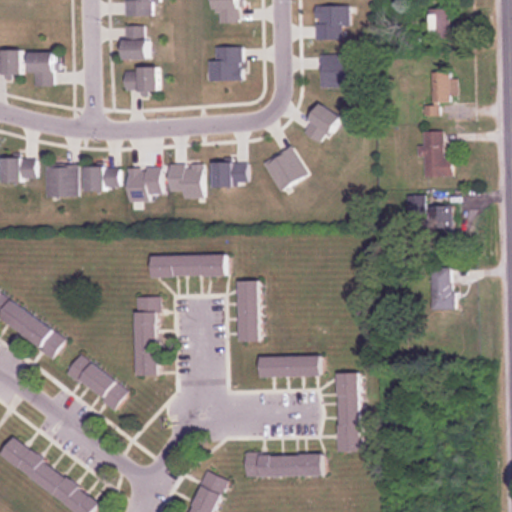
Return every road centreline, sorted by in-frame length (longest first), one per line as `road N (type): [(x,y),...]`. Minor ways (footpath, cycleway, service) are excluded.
road 1 (tertiary): [(511,437),(502,0)]
road 2 (residential): [(202,300),(204,410),(146,482)]
road 3 (residential): [(273,0),(272,118),(249,137),(197,144)]
road 4 (residential): [(0,130),(88,148),(197,144)]
road 5 (residential): [(146,482),(0,369)]
road 6 (residential): [(85,0),(88,148)]
